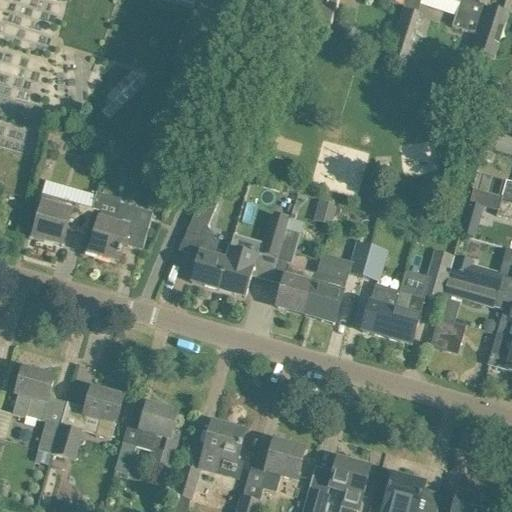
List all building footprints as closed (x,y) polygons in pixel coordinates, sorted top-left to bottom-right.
[(155,0),(156,1),(193,11),(196,0),(155,0)] [(292,0),(286,21),(291,23),(290,28),(325,40),(326,39),(337,0),(292,0)] [(444,0),(460,5),(456,18),(452,28),(478,37),(488,8),(490,0),(444,0)] [(474,50),(473,53),(495,60),(510,15),(488,8),(478,37),(474,50)] [(403,9),(388,58),(408,63),(422,15),(418,14),(403,9)] [(468,48),(457,80),(463,82),(465,78),(470,62),(473,53),(474,50),(468,48)] [(158,108),(149,134),(178,144),(187,118),(158,108)] [(49,131),(46,142),(58,146),(61,135),(49,131)] [(511,183),(482,174),(477,191),(496,197),(496,198),(511,203),(511,183)] [(480,193),(472,190),(468,203),(458,236),(475,240),(485,208),(477,205),(480,193)] [(39,219),(33,239),(62,247),(64,239),(68,227),(72,228),(71,232),(85,236),(91,217),(92,212),(93,210),(78,206),(59,201),(42,196),(39,206),(42,207),(39,219)] [(204,240),(218,205),(202,198),(187,233),(204,240)] [(496,216),(511,220),(511,203),(496,198),(491,212),(497,214),(496,216)] [(320,202),(315,218),(333,222),(337,207),(320,202)] [(119,205),(116,217),(113,226),(99,222),(90,255),(118,263),(124,243),(128,244),(127,248),(142,252),(153,215),(119,205)] [(260,259),(276,264),(277,261),(286,230),(287,224),(271,220),(269,226),(264,245),(260,259)] [(286,230),(277,261),(290,264),(301,228),(289,225),(289,224),(287,230),(286,230)] [(198,258),(191,284),(218,292),(230,252),(231,247),(215,242),(210,259),(199,256),(198,258)] [(350,264),(347,275),(348,275),(360,279),(369,248),(359,245),(356,244),(350,264)] [(386,258),(372,254),(374,249),(369,248),(360,279),(379,284),(386,258)] [(511,251),(507,250),(500,275),(502,275),(501,279),(503,280),(511,282),(511,251)] [(230,252),(218,292),(245,299),(256,259),(230,252)] [(425,284),(404,279),(400,293),(386,340),(411,347),(419,320),(424,301),(422,300),(423,297),(441,301),(443,296),(443,295),(448,280),(454,257),(434,252),(425,284)] [(454,257),(448,280),(497,293),(501,279),(502,275),(500,275),(473,267),(474,262),(454,257)] [(282,289),(277,309),(305,317),(308,309),(317,275),(289,267),(288,267),(283,286),(282,289)] [(308,309),(305,317),(334,325),(336,317),(340,306),(342,297),(346,283),(317,275),(308,309)] [(448,280),(443,295),(493,309),(497,293),(448,280)] [(389,290),(375,287),(370,306),(369,305),(361,333),(386,340),(400,293),(389,290)] [(502,322),(497,337),(511,341),(511,309),(506,308),(504,312),(502,322)] [(451,327),(437,323),(430,350),(457,357),(466,329),(452,325),(451,327)] [(494,347),(489,366),(507,372),(511,373),(511,341),(497,337),(494,347)] [(12,416),(25,420),(26,418),(41,423),(54,380),(23,371),(16,397),(18,397),(12,416)] [(86,409),(84,416),(100,421),(96,437),(111,442),(117,419),(123,400),(92,391),(90,398),(86,409)] [(137,449),(152,454),(148,467),(168,473),(180,429),(174,427),(177,416),(147,407),(139,433),(141,434),(137,449)] [(61,427),(47,423),(35,463),(49,466),(52,456),(61,427)] [(199,470),(217,475),(221,461),(236,465),(239,454),(245,435),(212,426),(207,445),(199,470)] [(61,427),(52,456),(67,460),(76,432),(61,427)] [(274,443),(267,467),(263,479),(266,479),(263,490),(276,493),(279,483),(294,488),(305,452),(274,443)] [(127,476),(136,448),(125,445),(116,473),(127,476)] [(357,511),(361,498),(362,498),(370,471),(337,462),(329,489),(345,493),(339,511),(357,511)] [(192,501),(199,473),(182,469),(175,497),(192,501)] [(435,511),(440,495),(439,495),(439,497),(423,492),(424,486),(392,477),(384,504),(400,509),(398,511),(435,511)] [(486,511),(488,504),(457,495),(455,503),(452,511),(486,511)] [(240,497),(236,511),(259,511),(262,503),(260,503),(242,498),(240,497)] [(78,511),(81,505),(59,499),(55,511),(78,511)] [(323,511),(325,503),(309,499),(305,511),(323,511)]
